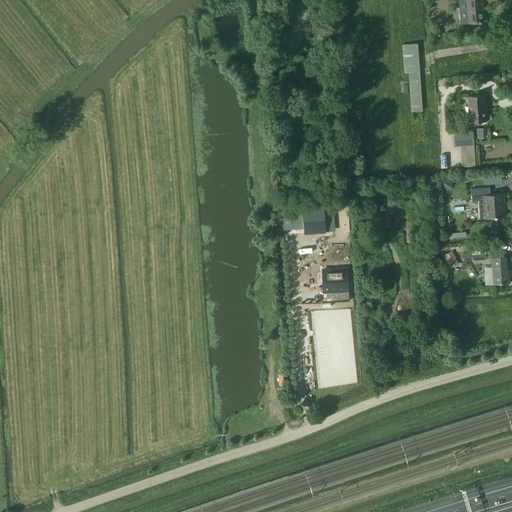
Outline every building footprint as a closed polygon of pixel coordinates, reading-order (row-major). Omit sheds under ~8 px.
[(466,0),(467,0),(468,22),(483,21),(481,0),(466,0)] [(432,36),(442,35),(442,28),(431,29),(432,36)] [(417,43),(402,44),(404,73),(408,73),(409,82),(411,111),(411,112),(422,111),(418,43),(417,43)] [(486,121),(484,94),(467,96),(470,122),(486,121)] [(474,144),(473,130),(453,132),(454,146),(461,146),(463,145),(468,145),(474,144)] [(463,145),(461,146),(461,157),(475,156),(474,144),(468,145),(463,145)] [(456,175),(456,183),(464,183),(464,181),(470,181),(470,176),(463,176),(463,175),(456,175)] [(504,193),(490,194),(489,187),(471,188),(471,201),(478,201),(479,219),(484,219),(506,217),(504,193)] [(324,209),(301,211),(303,234),(326,233),(324,209)] [(486,259),(486,252),(468,253),(469,260),(486,259)] [(447,258),(445,259),(448,264),(448,265),(456,260),(454,255),(452,256),(447,258)] [(509,283),(509,270),(506,270),(506,257),(492,258),(493,284),(509,283)] [(348,269),(323,272),(326,297),(351,295),(348,269)] [(448,296),(454,293),(451,287),(445,290),(448,296)] [(336,369),(349,366),(348,363),(355,362),(353,351),(335,354),(336,356),(334,356),(336,369)]
